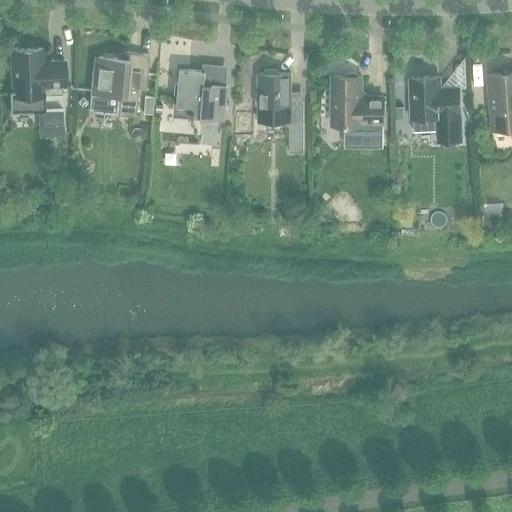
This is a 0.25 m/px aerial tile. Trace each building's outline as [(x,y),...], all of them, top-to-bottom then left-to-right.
[(10,49),(11,96),(12,112),(44,111),(44,123),(63,123),(62,109),(44,109),(43,95),(44,95),(44,94),(62,93),(61,85),(65,85),(64,59),(43,60),(42,48),(10,49)] [(91,92),(89,111),(117,114),(135,116),(138,88),(145,89),(149,54),(128,52),(128,59),(98,56),(96,75),(93,74),(91,92)] [(200,116),(224,118),(227,84),(204,82),(205,71),(179,69),(178,82),(175,82),(174,93),(177,94),(176,104),(178,104),(191,105),(191,108),(190,108),(190,109),(189,109),(189,114),(200,115),(200,116)] [(290,99),(290,72),(278,72),(275,69),(265,69),(262,72),(258,72),(258,90),(255,94),(255,104),(258,107),(258,120),(265,120),(266,121),(269,124),(279,124),(282,121),(289,127),(289,151),(303,151),(303,99),(290,99)] [(511,71),(487,74),(491,129),(511,126),(511,71)] [(349,72),(346,73),(346,75),(331,75),(331,119),(344,120),(344,123),(383,123),(383,95),(361,95),(361,75),(357,75),(357,73),(354,72),(351,72),(349,72)] [(439,76),(410,77),(411,117),(413,117),(413,132),(439,131),(439,141),(461,140),(460,111),(459,87),(439,88),(439,76)] [(145,96),(143,112),(152,113),(153,97),(145,96)] [(403,105),(395,106),(395,116),(404,116),(403,105)] [(252,135),(252,110),(233,110),(232,135),(252,135)] [(207,136),(221,136),(222,122),(208,121),(207,136)] [(131,132),(130,136),(133,140),(138,141),(142,138),(142,133),(140,129),(135,129),(131,132)] [(408,208),(399,209),(399,219),(408,219),(408,208)] [(498,216),(482,217),(483,228),(498,227),(498,216)]
